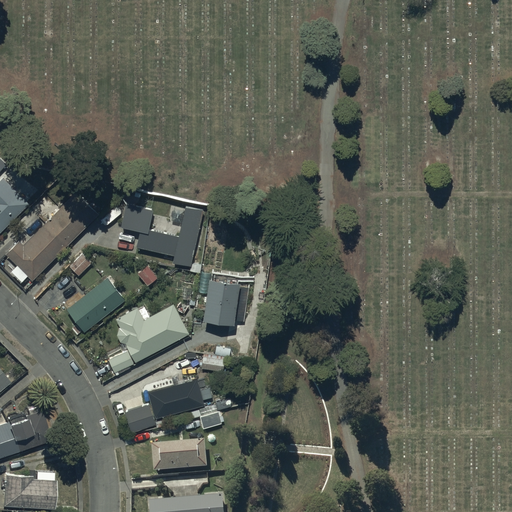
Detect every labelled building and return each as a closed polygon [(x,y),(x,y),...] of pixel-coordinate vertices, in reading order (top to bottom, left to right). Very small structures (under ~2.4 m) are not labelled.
[(0,227),(29,200),(3,173),(0,175),(0,227)] [(23,241),(19,236),(6,249),(33,277),(101,210),(78,187),(23,241)] [(136,242),(144,244),(142,254),(152,256),(155,246),(174,251),(173,256),(191,260),(203,206),(185,202),(179,231),(149,224),(153,206),(127,200),(122,219),(141,224),(136,242)] [(70,263),(79,272),(91,259),(83,250),(70,263)] [(158,273),(148,261),(138,269),(147,281),(158,273)] [(211,271),(204,313),(245,320),(251,283),(241,282),(241,276),(211,271)] [(108,273),(67,305),(84,328),(125,295),(108,273)] [(126,340),(136,358),(190,330),(174,300),(144,317),(137,304),(116,315),(120,322),(118,330),(120,337),(126,340)] [(231,346),(217,343),(215,351),(229,354),(231,346)] [(109,356),(114,369),(133,360),(128,348),(109,356)] [(203,351),(201,365),(223,368),(225,354),(203,351)] [(0,385),(9,378),(0,366),(0,385)] [(147,382),(156,414),(205,401),(196,369),(147,382)] [(203,382),(205,398),(212,398),(210,381),(203,382)] [(132,428),(155,419),(149,400),(125,408),(132,428)] [(7,418),(0,420),(0,452),(51,435),(42,406),(26,412),(25,411),(6,417),(7,418)] [(219,408),(200,413),(203,424),(222,419),(219,408)] [(152,444),(154,470),(208,465),(205,439),(152,444)] [(53,469),(36,468),(36,475),(31,475),(31,472),(4,471),(2,502),(53,505),(55,476),(53,476),(53,469)] [(205,496),(150,500),(150,511),(224,511),(222,491),(205,492),(205,496)]
